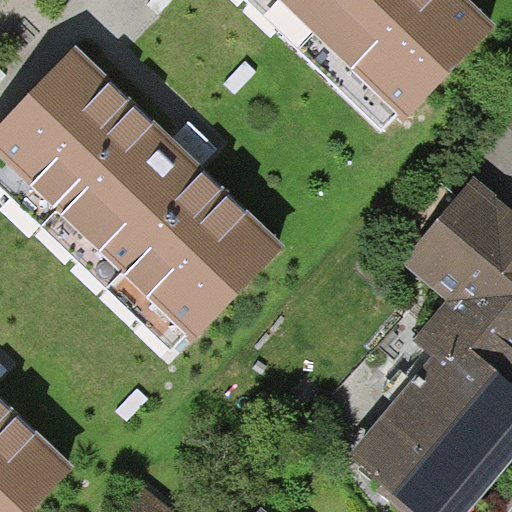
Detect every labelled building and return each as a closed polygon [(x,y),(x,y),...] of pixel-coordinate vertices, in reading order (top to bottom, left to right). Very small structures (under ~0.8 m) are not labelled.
[(280,0),(415,128),(506,33),(471,0),(280,0)] [(0,130),(0,151),(213,342),(302,243),(79,43),(0,130)] [(511,211),(476,181),(402,267),(444,303),(409,344),(431,362),(415,382),(401,370),(379,395),(393,407),(350,456),(415,511),(466,511),(511,458),(511,211)] [(0,393),(0,511),(34,511),(76,474),(0,393)] [(159,511),(124,486),(104,511),(159,511)]
